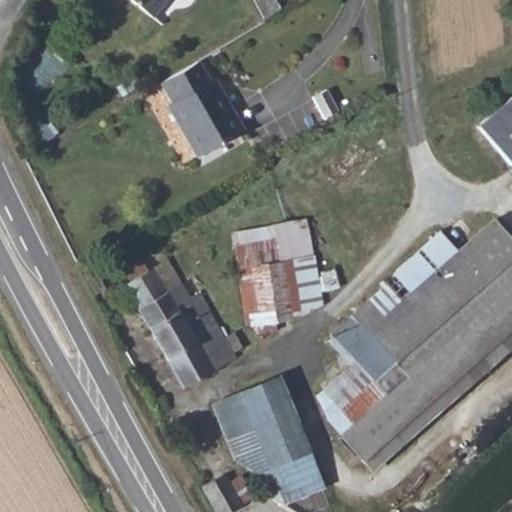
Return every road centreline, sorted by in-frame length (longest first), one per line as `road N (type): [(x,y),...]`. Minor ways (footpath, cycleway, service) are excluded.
road 1 (secondary): [(0,254),(143,511)]
road 2 (secondary): [(170,511),(51,286)]
road 3 (secondary): [(51,286),(0,177)]
